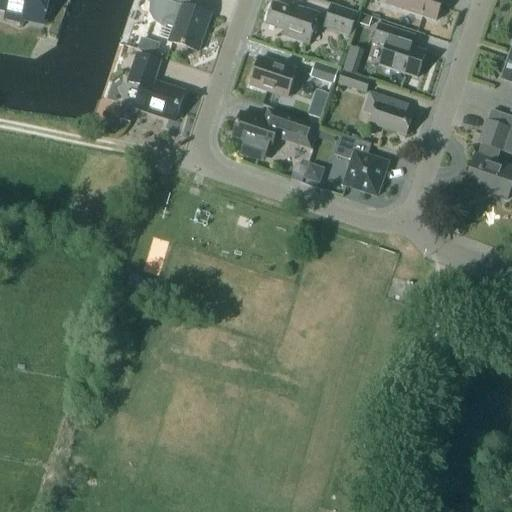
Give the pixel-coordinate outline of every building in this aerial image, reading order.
[(0,0),(0,12),(5,14),(3,20),(23,24),(25,12),(45,17),(49,0),(0,0)] [(166,26),(173,28),(169,43),(197,52),(210,16),(187,8),(189,0),(154,0),(154,2),(151,1),(150,5),(149,14),(154,23),(161,27),(165,29),(166,26)] [(387,0),(385,5),(398,10),(435,22),(442,0),(387,0)] [(282,36),(308,45),(319,15),(293,6),(291,10),(273,4),(266,26),(284,32),(282,36)] [(348,38),(356,15),(330,6),(324,21),(336,25),(334,33),(348,38)] [(379,25),(373,42),(386,47),(379,66),(416,79),(425,53),(411,49),(415,37),(402,33),(379,25)] [(141,40),(138,49),(152,54),(155,44),(141,40)] [(511,49),(501,81),(511,84),(511,112),(511,114),(511,49)] [(134,109),(174,122),(184,93),(153,83),(160,62),(137,55),(128,83),(142,87),(134,109)] [(250,86),(287,98),(296,71),(259,59),(250,86)] [(310,78),(333,86),(338,70),(315,63),(310,78)] [(365,94),(369,82),(342,73),(339,85),(365,94)] [(312,115),(326,119),(334,94),(320,89),(312,115)] [(368,125),(406,137),(413,116),(402,112),(404,106),(369,94),(363,113),(371,116),(368,125)] [(318,128),(290,118),(267,110),(263,121),(241,113),(232,139),(244,143),(240,156),(264,164),(268,151),(270,151),(274,138),(311,151),(318,128)] [(509,130),(487,122),(479,144),(481,145),(496,150),(501,152),(509,130)] [(343,187),(377,198),(388,164),(367,157),(371,146),(341,136),(334,156),(351,162),(343,187)] [(475,157),(464,189),(490,199),(491,196),(506,201),(511,184),(511,169),(491,163),(496,150),(481,145),(477,158),(475,157)] [(111,371),(110,373),(119,376),(126,354),(118,352),(102,347),(96,366),(111,371)]
